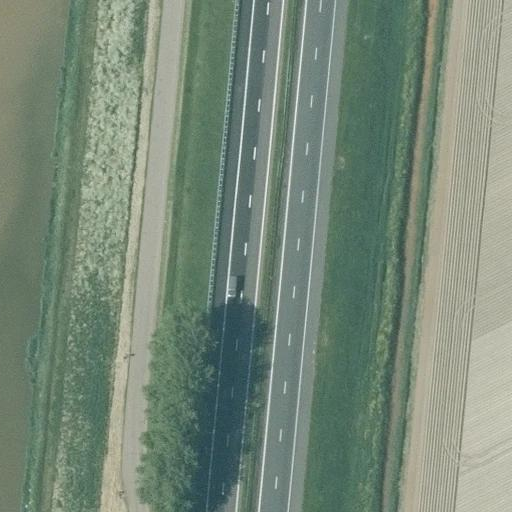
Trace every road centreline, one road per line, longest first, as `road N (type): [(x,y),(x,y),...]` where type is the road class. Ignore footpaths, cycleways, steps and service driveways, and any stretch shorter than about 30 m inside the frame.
road 1 (unclassified): [(139,511),(130,463),(173,0)]
road 2 (motorway): [(272,511),(320,0)]
road 3 (motorway): [(269,0),(221,511)]
